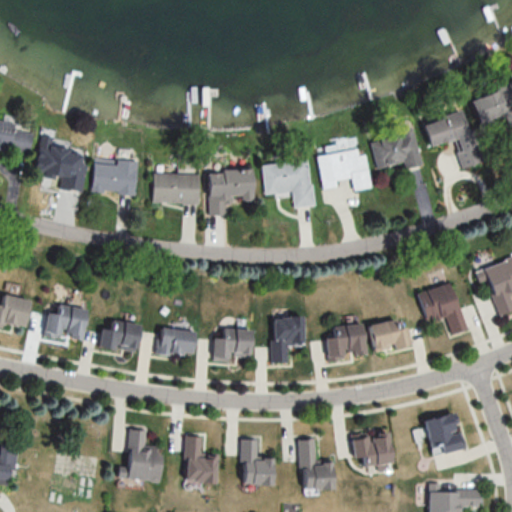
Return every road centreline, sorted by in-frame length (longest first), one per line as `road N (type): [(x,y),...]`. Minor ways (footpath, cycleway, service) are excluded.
road 1 (residential): [(511,194),(332,250),(206,248),(0,211)]
road 2 (residential): [(0,368),(114,389),(263,402),(388,390),(511,352)]
road 3 (residential): [(475,367),(511,487)]
